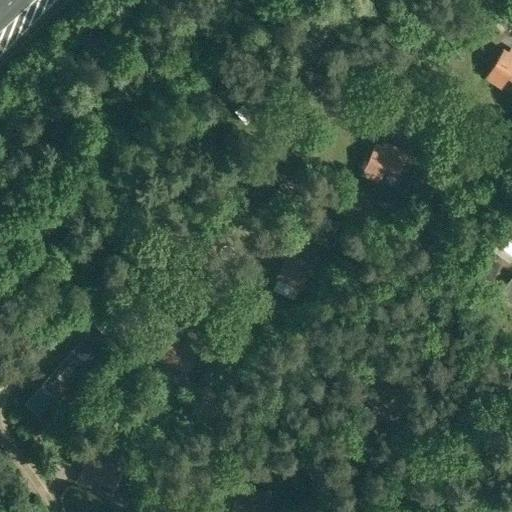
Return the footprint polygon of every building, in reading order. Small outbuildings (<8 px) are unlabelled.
[(511,46),(508,50),(504,47),(484,77),(500,87),(507,76),(511,79),(511,46)] [(403,120),(397,132),(407,136),(412,125),(403,120)] [(383,139),(380,144),(376,141),(361,173),(378,181),(383,170),(396,176),(408,151),(383,139)] [(339,223),(314,211),(310,219),(335,232),(339,223)] [(312,263),(286,251),(276,277),(301,288),(312,263)] [(474,273),(492,279),(497,263),(480,257),(474,273)] [(511,274),(499,294),(511,302),(511,301),(511,274)] [(196,336),(202,325),(189,319),(184,331),(196,336)] [(199,349),(166,333),(155,358),(188,372),(199,349)] [(86,334),(43,382),(57,397),(100,347),(86,334)] [(57,398),(41,383),(25,402),(41,416),(57,398)] [(90,449),(75,480),(88,486),(92,479),(113,487),(123,464),(90,449)] [(240,487),(237,486),(231,511),(266,511),(270,495),(252,490),(253,484),(241,481),(240,487)]
